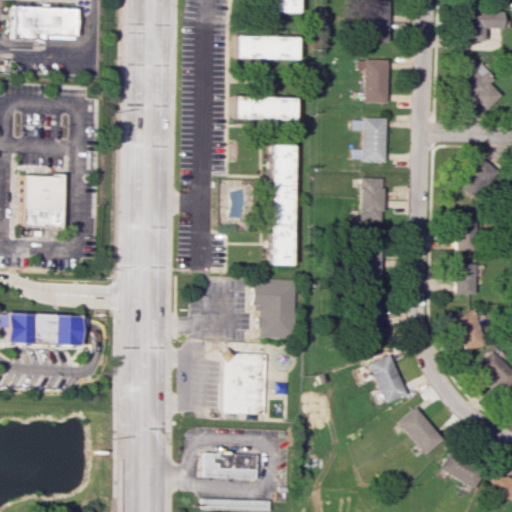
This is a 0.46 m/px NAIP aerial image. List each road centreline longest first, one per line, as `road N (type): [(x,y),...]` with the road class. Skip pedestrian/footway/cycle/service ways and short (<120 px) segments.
road 1 (primary): [(141,511),(150,0)]
road 2 (residential): [(420,0),(412,310),(419,344),(463,411),(511,438)]
